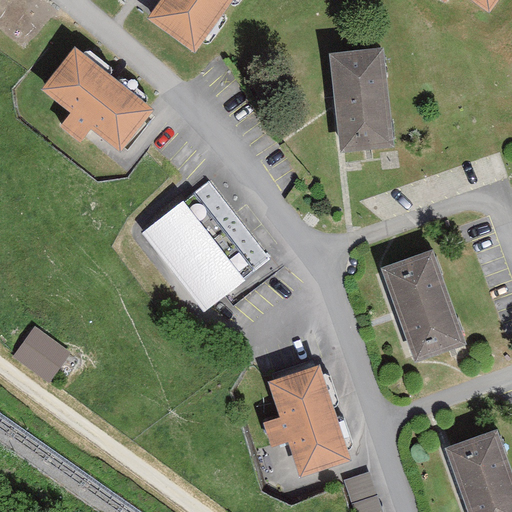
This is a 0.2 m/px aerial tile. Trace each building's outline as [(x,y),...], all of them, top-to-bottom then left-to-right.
[(195,46),(228,0),(160,0),(150,13),(195,46)] [(496,0),(478,0),(490,8),(496,0)] [(156,104),(78,42),(44,86),(73,109),(62,124),(82,140),(93,125),(122,147),(156,104)] [(393,141),(386,43),(335,47),(343,145),(393,141)] [(200,190),(149,224),(203,304),(254,270),(200,190)] [(465,339),(434,246),(386,262),(418,355),(465,339)] [(74,350),(33,323),(12,353),(53,381),(74,350)] [(351,454),(320,360),(271,376),(283,412),(265,418),(273,442),(291,436),(302,470),(351,454)] [(511,511),(511,466),(498,426),(450,442),(474,511),(511,511)] [(384,511),(371,468),(345,476),(355,511),(384,511)]
